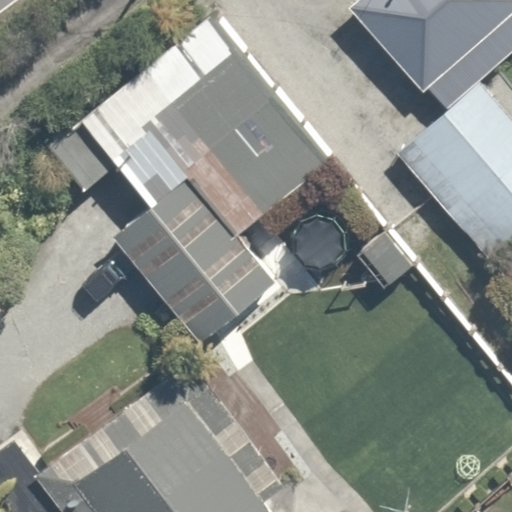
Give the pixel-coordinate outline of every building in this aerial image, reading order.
[(511,101),(482,63),(511,39),(511,0),(355,0),(436,95),(387,137),(441,206),(475,180),(507,220),(511,216),(511,101)] [(212,10),(150,64),(207,131),(270,78),(212,10)] [(44,129),(79,173),(110,149),(74,104),(44,129)] [(277,266),(188,154),(111,214),(199,327),(277,266)] [(305,511),(179,350),(34,464),(71,511),(305,511)]
